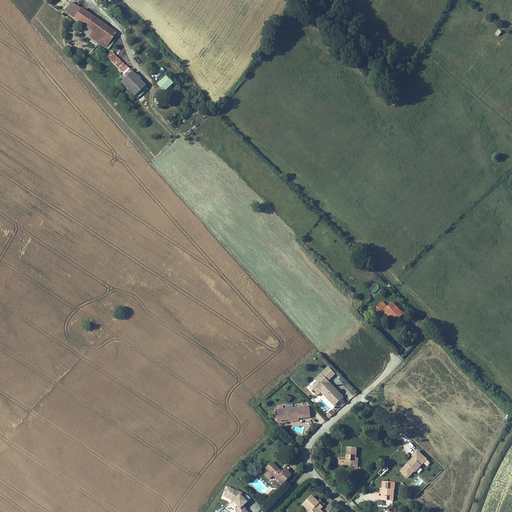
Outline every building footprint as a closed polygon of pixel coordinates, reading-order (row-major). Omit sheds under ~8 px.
[(70,18),(76,8),(72,5),(66,16),(70,18)] [(75,22),(82,11),(76,8),(70,18),(75,22)] [(85,28),(91,18),(82,11),(75,22),(85,28)] [(112,45),(118,36),(91,18),(85,28),(93,34),(90,39),(106,50),(110,44),(112,45)] [(147,87),(132,72),(113,52),(107,58),(127,78),(121,84),(135,99),(147,87)] [(158,79),(165,70),(161,67),(154,76),(158,79)] [(164,92),(174,83),(167,75),(157,84),(164,92)] [(159,95),(154,100),(159,106),(164,101),(159,95)] [(184,131),(181,137),(189,140),(191,133),(184,131)] [(385,304),(376,311),(380,315),(384,311),(391,318),(392,317),(396,322),(404,315),(396,306),(393,303),(388,307),(385,304)] [(318,382),(310,390),(317,396),(321,392),(319,390),(323,386),(330,393),(326,397),(334,405),(339,401),(343,397),(330,383),(328,385),(326,383),(328,381),(335,374),(328,368),(316,380),(318,382)] [(319,390),(321,392),(326,397),(330,393),(323,386),(319,390)] [(298,419),(297,413),(301,413),(301,407),(275,410),(276,421),(289,420),(298,419)] [(356,458),(357,448),(348,448),(347,456),(347,455),(346,458),(340,458),(339,465),(351,466),(351,467),(356,467),(356,463),(357,464),(357,459),(356,458)] [(415,472),(427,460),(417,451),(413,456),(417,459),(412,464),(411,462),(401,472),(408,478),(414,472),(415,472)] [(288,472),(285,469),(281,472),(281,473),(279,471),(280,471),(271,462),(265,468),(268,471),(273,476),(282,485),(291,475),(288,472)] [(273,476),(268,471),(264,475),(269,480),(273,476)] [(393,501),(394,489),(395,489),(395,483),(383,482),(382,497),(379,496),(379,494),(376,494),(375,500),(378,500),(383,501),(393,501)] [(409,489),(415,496),(420,492),(414,485),(409,489)] [(246,503),(239,495),(240,493),(227,488),(223,496),(229,499),(232,502),(239,509),(244,505),(246,503)] [(321,511),(320,510),(317,508),(320,505),(319,504),(311,496),(302,505),(309,511),(321,511)] [(236,511),(243,511),(245,510),(244,505),(239,509),(232,502),(230,504),(235,508),(236,511)]
